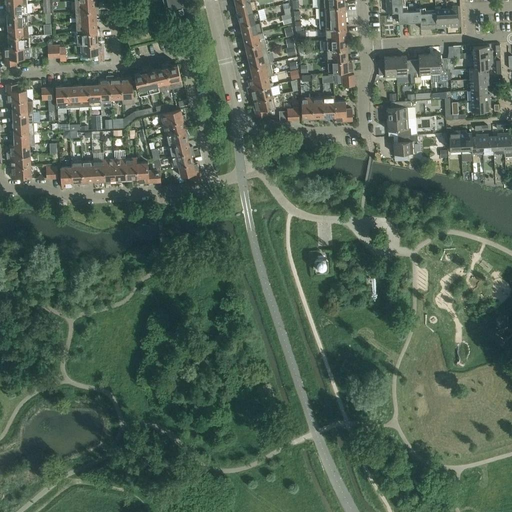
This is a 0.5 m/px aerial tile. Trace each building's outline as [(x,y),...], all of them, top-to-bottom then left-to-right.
[(73,10),(73,12),(99,10),(99,7),(96,7),(95,0),(88,0),(75,1),(75,10),(73,10)] [(162,0),(165,10),(190,4),(189,0),(162,0)] [(258,0),(253,0),(233,5),(234,8),(236,8),(238,15),(258,10),(256,1),(258,0)] [(385,0),(387,13),(398,12),(399,23),(420,22),(420,29),(437,28),(436,12),(435,12),(421,13),(420,7),(419,7),(420,10),(408,11),(403,11),(402,0),(385,0)] [(4,12),(5,15),(30,14),(30,13),(27,13),(27,3),(6,4),(7,12),(4,12)] [(318,9),(319,18),(345,17),(345,10),(348,9),(347,6),(322,7),(322,8),(318,9)] [(452,8),(446,9),(447,25),(450,25),(450,27),(459,27),(457,6),(452,6),(452,8)] [(435,9),(435,12),(436,12),(437,28),(444,28),(444,25),(447,25),(446,9),(440,9),(440,7),(435,7),(435,9)] [(99,10),(73,12),(73,13),(76,13),(76,22),(97,21),(96,14),(99,14),(99,10)] [(237,22),(238,26),(263,20),(262,19),(260,19),(258,10),(238,15),(240,22),(237,22)] [(30,14),(5,15),(5,19),(7,19),(8,26),(28,25),(28,16),(30,15),(30,14)] [(345,17),(319,18),(320,28),(323,28),(323,29),(349,28),(349,24),(346,24),(345,17)] [(263,20),(238,26),(238,29),(241,29),(243,36),(263,31),(261,22),(263,21),(263,20)] [(74,32),(74,33),(100,32),(100,28),(97,28),(97,21),(76,22),(77,32),(74,32)] [(6,33),(6,37),(31,36),(31,34),(29,34),(28,25),(8,26),(8,33),(6,33)] [(292,27),(285,29),(286,37),(293,35),(292,27)] [(349,28),(323,29),(323,30),(326,30),(326,40),(347,38),(346,31),(349,31),(349,28)] [(305,30),(297,31),(297,39),(305,38),(305,30)] [(242,44),(243,47),(268,41),(267,40),(265,41),(263,31),(243,36),(245,43),(242,44)] [(100,32),(74,33),(74,35),(77,35),(77,44),(83,44),(98,43),(98,42),(97,36),(100,35),(100,32)] [(31,36),(6,37),(6,40),(9,40),(9,47),(9,48),(24,47),(29,47),(29,37),(31,37),(31,36)] [(324,50),(324,51),(350,49),(350,46),(347,46),(347,38),(326,40),(320,40),(321,51),(324,50)] [(268,41),(243,47),(243,51),(246,50),(248,57),(268,53),(266,43),(268,43),(268,41)] [(98,43),(83,44),(83,55),(92,54),(92,61),(104,60),(103,42),(98,42),(98,43)] [(473,46),(474,58),(492,57),(492,50),(489,50),(489,46),(473,46)] [(9,47),(4,47),(5,65),(17,65),(16,59),(25,58),(24,47),(9,48),(9,47)] [(295,47),(287,49),(289,56),(296,54),(295,47)] [(350,49),(324,51),(324,52),(327,52),(327,61),(348,60),(347,53),(350,53),(350,49)] [(247,65),(248,68),(273,62),(272,61),(270,62),(268,53),(248,57),(249,64),(247,65)] [(441,53),(429,54),(431,75),(442,74),(442,71),(448,71),(447,58),(441,58),(441,53)] [(412,60),(413,73),(419,73),(419,75),(431,75),(429,54),(418,55),(418,60),(412,60)] [(378,62),(379,75),(385,75),(385,78),(396,77),(395,56),(384,57),(384,62),(378,62)] [(406,56),(395,56),(396,77),(407,76),(407,73),(413,73),(412,60),(407,60),(406,56)] [(474,58),(474,68),(486,68),(490,68),(490,63),(493,63),(492,57),(474,58)] [(348,60),(327,61),(328,73),(354,71),(353,59),(348,60)] [(273,62),(248,68),(248,72),(251,71),(253,78),(268,75),(273,74),(271,65),(273,64),(273,62)] [(178,64),(166,66),(171,86),(182,83),(178,64)] [(156,69),(156,71),(161,88),(171,86),(166,66),(156,69)] [(469,68),(470,79),(489,78),(488,72),(486,72),(486,68),(474,68),(469,68)] [(156,69),(145,71),(150,91),(161,88),(156,71),(156,69)] [(297,69),(291,71),(293,79),(299,77),(297,69)] [(150,91),(145,71),(134,74),(139,93),(150,91)] [(99,79),(99,84),(100,99),(101,99),(110,99),(110,101),(111,101),(110,75),(106,75),(106,78),(99,79)] [(113,75),(110,75),(111,101),(113,101),(113,98),(122,98),(121,77),(113,78),(113,75)] [(246,87),(247,91),(273,85),(272,83),(270,84),(268,75),(253,78),(247,79),(249,86),(246,87)] [(132,77),(121,77),(122,98),(133,97),(132,77)] [(489,78),(470,79),(471,90),(487,89),(487,85),(489,85),(489,78)] [(85,85),(78,85),(79,106),(90,105),(88,82),(85,82),(85,85)] [(92,82),(88,82),(90,105),(101,104),(101,99),(100,99),(99,84),(92,84),(92,82)] [(68,106),(67,83),(63,83),(64,86),(56,86),(57,107),(68,106)] [(70,83),(67,83),(68,106),(79,106),(78,85),(71,86),(70,83)] [(18,84),(6,84),(7,102),(12,102),(12,101),(27,100),(27,89),(18,90),(18,84)] [(273,85),(247,91),(248,94),(251,93),(252,100),(273,96),(271,87),(273,86),(273,85)] [(487,89),(471,90),(471,101),(490,100),(489,94),(487,94),(487,89)] [(273,96),(252,100),(256,117),(268,115),(267,109),(275,107),(273,96)] [(323,96),(312,97),(314,118),(314,117),(319,117),(319,120),(324,120),(323,96)] [(334,96),(323,96),(324,120),(330,119),(329,117),(335,116),(334,101),(335,101),(334,96)] [(314,118),(312,97),(301,98),(302,118),(309,118),(309,121),(314,120),(314,117),(314,118)] [(10,109),(10,112),(36,111),(36,109),(33,109),(33,100),(27,100),(12,101),(12,102),(12,109),(10,109)] [(335,116),(335,122),(353,121),(352,109),(346,109),(346,100),(335,101),(334,101),(335,116)] [(386,108),(387,119),(408,118),(407,107),(411,107),(410,100),(408,101),(391,102),(391,108),(386,108)] [(490,100),(471,101),(472,112),(488,111),(488,107),(490,106),(490,100)] [(161,114),(163,125),(183,120),(183,121),(186,120),(185,114),(182,115),(181,109),(161,114)] [(36,111),(10,112),(10,116),(13,116),(13,123),(34,122),(33,112),(36,112),(36,111)] [(408,118),(387,119),(388,130),(397,130),(398,136),(411,135),(410,128),(408,129),(408,118)] [(183,120),(163,125),(166,135),(188,130),(187,125),(185,125),(183,121),(183,120)] [(11,130),(11,134),(37,132),(37,131),(34,131),(34,122),(13,123),(14,130),(11,130)] [(188,130),(166,135),(168,146),(188,141),(187,135),(190,135),(188,130)] [(466,130),(460,131),(461,149),(471,149),(472,149),(471,137),(472,137),(471,132),(466,133),(466,130)] [(461,149),(460,131),(453,131),(454,133),(449,134),(450,150),(461,149)] [(37,132),(11,134),(11,137),(14,137),(14,144),(30,144),(35,144),(34,134),(37,134),(37,132)] [(497,136),(493,136),(494,152),(504,152),(503,133),(497,133),(497,136)] [(510,133),(503,133),(504,152),(511,151),(511,134),(510,135),(510,133)] [(411,135),(398,136),(398,142),(393,142),(394,154),(414,152),(414,141),(418,141),(417,134),(411,135)] [(472,149),(471,149),(471,154),(483,153),(482,134),(475,135),(476,137),(472,137),(471,137),(472,149)] [(488,134),(482,134),(483,153),(494,152),(493,136),(488,136),(488,134)] [(188,141),(168,146),(171,156),(193,151),(192,146),(189,147),(188,141)] [(7,152),(7,156),(30,154),(30,144),(14,144),(9,144),(10,152),(7,152)] [(193,151),(171,156),(173,167),(178,166),(178,165),(193,162),(192,157),(195,156),(193,151)] [(30,154),(7,156),(7,159),(10,159),(10,166),(31,165),(30,154)] [(137,157),(125,158),(127,181),(132,181),(132,178),(137,178),(136,163),(137,163),(137,157)] [(125,158),(115,159),(116,179),(122,179),(122,182),(127,181),(125,158)] [(104,159),(93,160),(94,180),(100,180),(100,183),(105,183),(104,159)] [(115,159),(104,159),(105,183),(110,182),(110,179),(116,179),(115,159)] [(159,159),(151,161),(153,167),(161,165),(159,159)] [(93,160),(82,161),(84,184),(89,184),(89,181),(94,180),(93,160)] [(193,162),(178,165),(178,166),(181,177),(189,175),(190,180),(202,178),(198,160),(193,162)] [(71,161),(71,166),(72,166),(73,182),(78,181),(78,184),(84,184),(82,161),(71,161)] [(137,178),(137,183),(155,182),(154,170),(148,170),(148,162),(137,163),(136,163),(137,178)] [(31,165),(10,166),(11,178),(31,176),(31,165)] [(72,166),(71,166),(60,167),(62,188),(73,187),(73,182),(72,166)] [(318,259),(316,259),(316,270),(327,269),(326,259),(318,259)]
